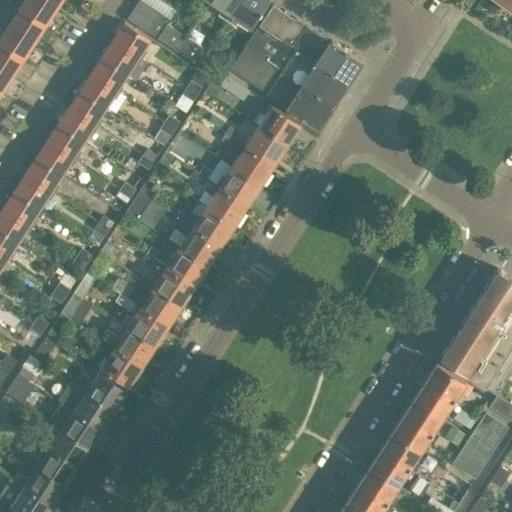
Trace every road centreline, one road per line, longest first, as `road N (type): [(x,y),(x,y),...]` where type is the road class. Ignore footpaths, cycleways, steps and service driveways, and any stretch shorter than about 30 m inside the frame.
road 1 (residential): [(356,132),(105,511)]
road 2 (residential): [(300,511),(489,223)]
road 3 (residential): [(111,0),(0,175)]
road 4 (residential): [(489,223),(356,132)]
